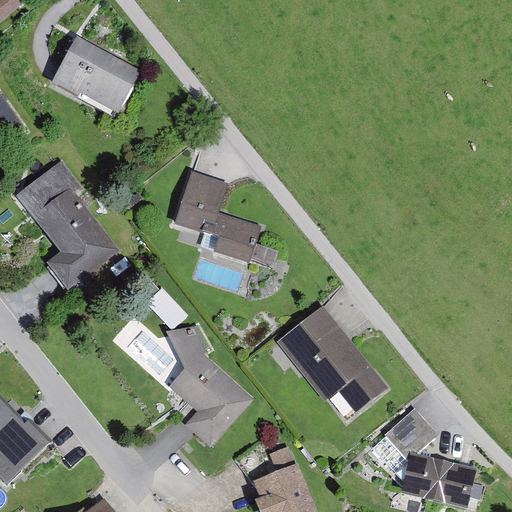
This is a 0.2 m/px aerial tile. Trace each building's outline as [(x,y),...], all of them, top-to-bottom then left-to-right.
[(0,0),(0,13),(22,0),(0,0)] [(72,42),(48,86),(113,120),(136,76),(72,42)] [(0,91),(0,144),(24,130),(0,91)] [(63,164),(15,198),(56,254),(43,264),(63,292),(116,254),(74,197),(83,191),(63,164)] [(227,188),(187,177),(172,230),(215,242),(211,255),(271,272),(282,233),(219,215),(227,188)] [(321,312),(276,347),(322,406),(335,395),(352,417),(384,393),(321,312)] [(191,418),(179,430),(202,452),(247,406),(204,364),(191,332),(161,344),(175,365),(157,384),(191,418)] [(16,427),(0,411),(0,482),(3,486),(44,447),(21,424),(16,427)] [(458,511),(469,471),(405,457),(395,497),(454,511),(458,511)] [(310,511),(296,470),(243,488),(251,511),(310,511)]
